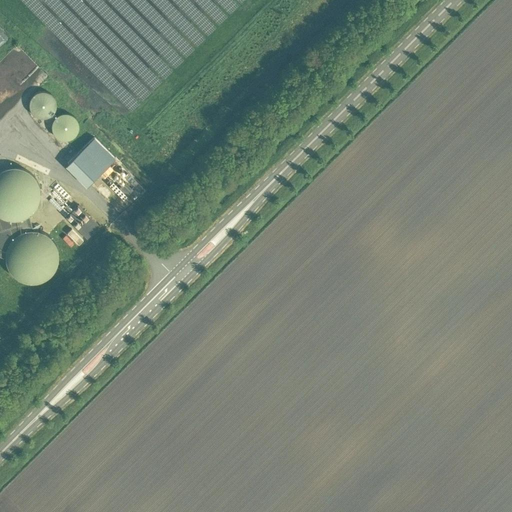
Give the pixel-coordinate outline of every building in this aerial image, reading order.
[(56,107),(56,104),(56,102),(55,99),(54,97),(52,95),(50,93),(48,92),(46,91),(43,90),(40,91),(38,91),(35,92),(33,94),(31,96),(30,98),(29,101),(29,103),(29,106),(29,108),(30,111),(32,113),(34,115),(36,116),(38,117),(41,118),(43,118),(46,117),(48,117),(50,115),(52,114),(54,112),(55,109),(56,107)] [(70,139),(73,137),(75,136),(76,134),(77,132),(78,129),(79,127),(78,124),(78,122),(77,119),(75,117),(73,115),(71,114),(69,113),(66,113),(64,113),(61,113),(59,114),(56,115),(54,117),(53,119),(52,122),(51,124),(51,127),(52,130),(52,132),(54,134),(56,136),(58,138),(60,139),(63,140),(65,140),(68,140),(70,139)] [(71,156),(93,178),(115,155),(93,133),(71,156)] [(0,216),(1,217),(6,219),(11,220),(16,219),(21,218),(26,216),(30,213),(34,210),(37,205),(39,200),(40,195),(40,190),(39,185),(37,180),(34,176),(30,172),(26,169),(21,167),(16,166),(11,166),(5,167),(1,169),(0,169),(0,216)] [(119,187),(110,178),(106,182),(123,199),(133,190),(125,181),(119,187)] [(65,217),(87,238),(99,226),(78,204),(65,217)] [(33,230),(28,215),(26,216),(21,218),(16,219),(11,220),(6,219),(1,217),(0,216),(0,255),(6,258),(6,256),(6,253),(7,251),(7,248),(8,246),(9,244),(10,242),(12,240),(13,239),(15,236),(16,236),(19,234),(20,233),(23,232),(24,231),(28,230),(33,230)] [(67,233),(78,244),(83,240),(71,228),(67,233)] [(57,269),(58,264),(59,259),(60,254),(59,249),(57,245),(54,240),(51,237),(47,234),(43,232),(38,230),(33,230),(28,230),(24,231),(23,232),(20,233),(19,234),(16,236),(15,236),(13,239),(12,240),(10,242),(9,244),(8,246),(7,248),(7,251),(6,253),(6,256),(6,258),(7,263),(8,268),(11,272),(14,276),(18,279),(22,281),(27,283),(32,283),(37,283),(42,282),(46,279),(50,277),(54,273),(57,269)]
